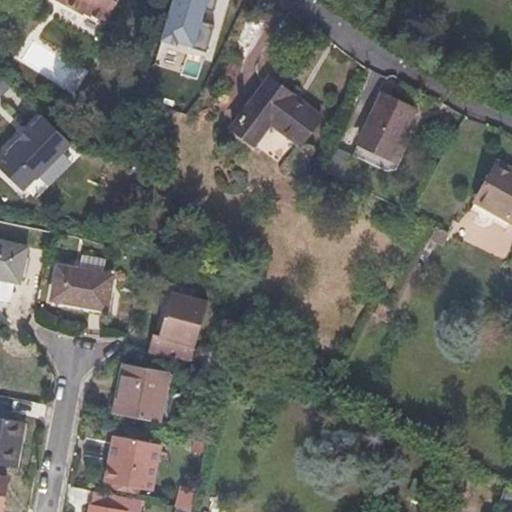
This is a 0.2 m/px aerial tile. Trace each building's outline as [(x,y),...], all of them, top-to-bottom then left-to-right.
[(71,0),(89,9),(90,7),(110,17),(119,0),(71,0)] [(207,0),(172,0),(161,41),(177,46),(178,42),(194,47),(207,0)] [(326,117),(271,79),(236,130),(292,168),(326,117)] [(6,152),(36,181),(71,144),(14,87),(1,99),(31,126),(6,152)] [(415,110),(383,94),(361,140),(394,155),(415,110)] [(511,162),(501,156),(480,196),(511,213),(511,162)] [(27,246),(0,239),(0,277),(19,281),(27,246)] [(80,269),(102,273),(105,260),(82,256),(80,269)] [(102,273),(80,269),(58,265),(51,299),(106,309),(112,275),(102,273)] [(204,302),(169,295),(160,339),(155,338),(151,356),(192,363),(204,302)] [(115,411),(139,415),(148,370),(123,365),(115,411)] [(166,376),(148,373),(139,419),(158,422),(166,376)] [(0,464),(15,467),(23,423),(0,418),(0,464)] [(106,481),(125,485),(134,439),(114,435),(106,481)] [(152,446),(135,442),(126,489),(142,492),(152,446)] [(437,489),(415,480),(409,495),(432,504),(437,489)] [(119,511),(123,496),(94,490),(90,511),(119,511)] [(137,511),(139,503),(124,500),(121,511),(137,511)]
